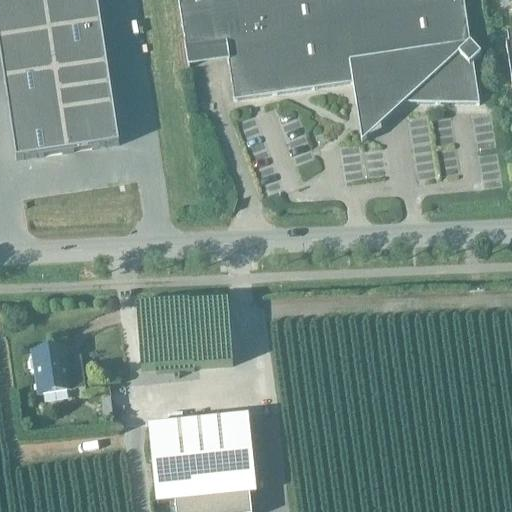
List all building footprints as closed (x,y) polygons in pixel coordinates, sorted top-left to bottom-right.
[(0,0),(0,52),(17,165),(121,149),(97,0),(0,0)] [(177,0),(188,69),(227,63),(233,103),(352,85),(355,105),(408,106),(478,107),(472,64),(480,57),(469,45),(462,0),(177,0)] [(511,2),(511,36),(507,37),(508,48),(506,49),(511,92),(511,0),(501,0),(502,4),(511,2)] [(384,127),(408,106),(355,105),(358,128),(362,147),(384,127)] [(31,354),(32,360),(29,363),(30,372),(34,374),(38,398),(71,393),(71,392),(85,390),(83,376),(69,378),(64,349),(31,354)] [(248,419),(148,429),(156,506),(174,505),(174,511),(250,511),(249,497),(256,496),(248,419)]
